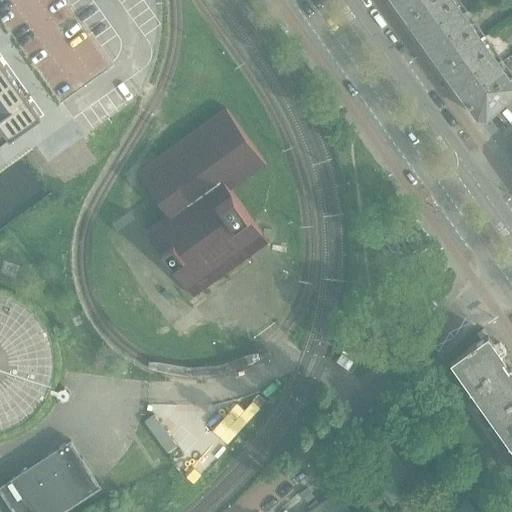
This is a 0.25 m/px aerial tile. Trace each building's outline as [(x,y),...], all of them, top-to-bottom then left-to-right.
[(432,0),(392,0),(406,19),(432,0)] [(483,38),(465,13),(455,0),(432,0),(406,19),(441,67),(483,38)] [(511,75),(511,77),(501,63),(483,38),(441,67),(477,118),(485,118),(511,93),(511,75)] [(1,63),(0,63),(0,91),(14,81),(1,63)] [(0,91),(0,119),(27,100),(14,81),(0,91)] [(27,100),(0,119),(0,127),(9,140),(40,118),(27,100)] [(231,189),(266,164),(226,108),(180,141),(137,171),(169,216),(147,231),(164,254),(173,267),(186,286),(262,233),(253,220),(250,216),(237,197),(234,194),(231,189)] [(416,219),(396,233),(412,256),(432,242),(416,219)] [(0,292),(0,435),(17,430),(40,411),(53,385),(56,356),(47,328),(28,306),(2,292),(0,292)] [(511,400),(511,369),(505,360),(487,335),(475,344),(474,343),(466,349),(467,350),(450,362),(489,417),(511,400)] [(353,362),(341,354),(335,362),(348,370),(353,362)] [(511,400),(489,417),(511,448),(511,400)] [(400,461),(382,436),(357,454),(369,471),(366,473),(371,481),(375,479),(400,461)] [(61,511),(100,487),(99,485),(97,486),(80,460),(82,459),(81,457),(79,458),(69,443),(71,442),(70,440),(0,485),(0,488),(1,488),(10,503),(8,504),(9,507),(12,505),(16,511),(61,511)] [(417,485),(400,461),(375,479),(386,495),(383,497),(388,505),(392,503),(417,485)] [(306,487),(298,493),(306,502),(314,496),(306,487)] [(349,511),(335,492),(318,504),(316,501),(308,506),(311,510),(311,511),(349,511)] [(475,511),(466,499),(449,511),(447,508),(440,511),(475,511)]
